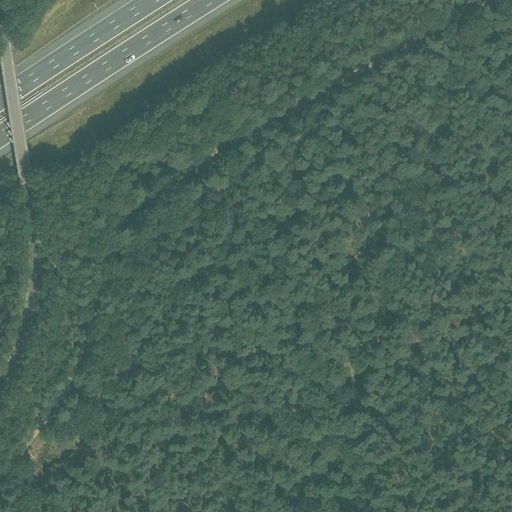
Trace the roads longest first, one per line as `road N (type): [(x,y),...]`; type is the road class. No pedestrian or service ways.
road 1 (track): [(0,467),(49,401),(106,246),(141,200),(385,50),(483,0)]
road 2 (unclassified): [(0,391),(23,334),(34,255),(0,15)]
road 3 (motorway): [(0,136),(211,0)]
road 4 (motorway): [(153,0),(0,99)]
